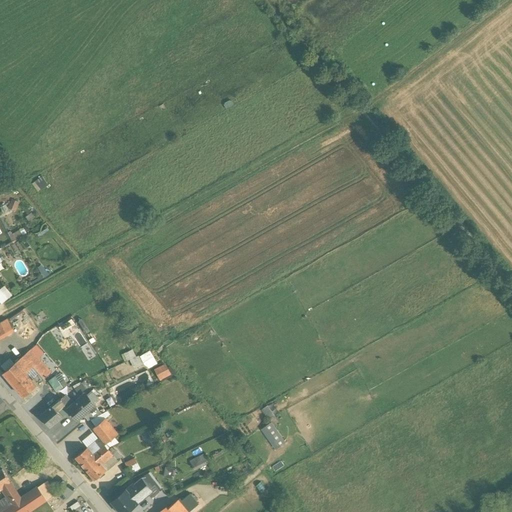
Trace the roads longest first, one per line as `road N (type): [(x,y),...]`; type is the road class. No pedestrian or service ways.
road 1 (track): [(0,314),(366,113),(511,4)]
road 2 (track): [(366,113),(511,287)]
road 3 (residential): [(0,392),(104,511)]
